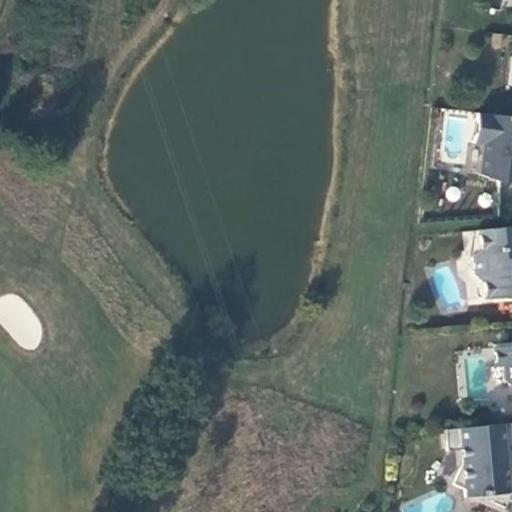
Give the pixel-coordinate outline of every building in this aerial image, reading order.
[(511,117),(477,114),(473,143),(483,144),(479,175),(500,183),(511,181),(511,117)] [(511,226),(476,230),(478,249),(472,257),(474,276),(481,282),(483,299),(511,296),(511,226)] [(511,345),(494,347),(496,366),(502,366),(504,381),(509,385),(511,384),(511,345)] [(511,423),(503,424),(499,424),(502,467),(507,467),(505,449),(511,448),(511,423)] [(499,424),(443,429),(446,451),(459,450),(461,464),(452,484),(463,490),(464,497),(478,496),(504,508),(511,490),(511,469),(507,467),(502,467),(499,424)]
